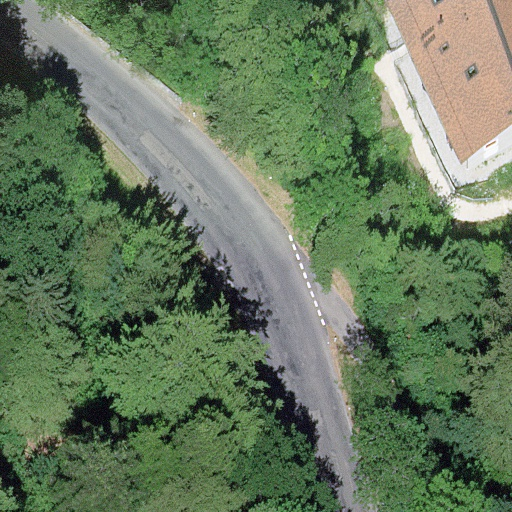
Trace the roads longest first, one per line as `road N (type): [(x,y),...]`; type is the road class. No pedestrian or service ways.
road 1 (tertiary): [(0,3),(187,167),(272,284)]
road 2 (residential): [(272,284),(368,372),(445,511)]
road 3 (tertiary): [(272,284),(347,511)]
